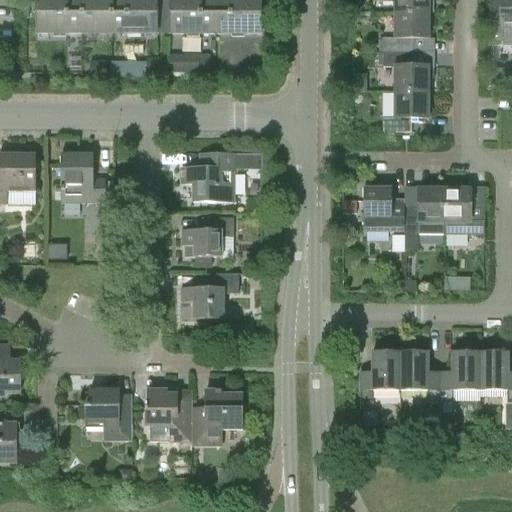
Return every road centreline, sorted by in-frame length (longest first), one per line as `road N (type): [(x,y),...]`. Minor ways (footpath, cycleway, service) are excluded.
road 1 (residential): [(469,0),(469,163),(504,163),(503,313)]
road 2 (residential): [(152,361),(151,114)]
road 3 (tertiary): [(320,511),(315,314)]
road 4 (tertiary): [(289,314),(291,511)]
road 5 (residential): [(315,314),(503,313)]
road 6 (residential): [(152,361),(95,352),(0,308)]
road 7 (tertiary): [(151,114),(308,116)]
road 8 (tertiary): [(0,114),(151,114)]
